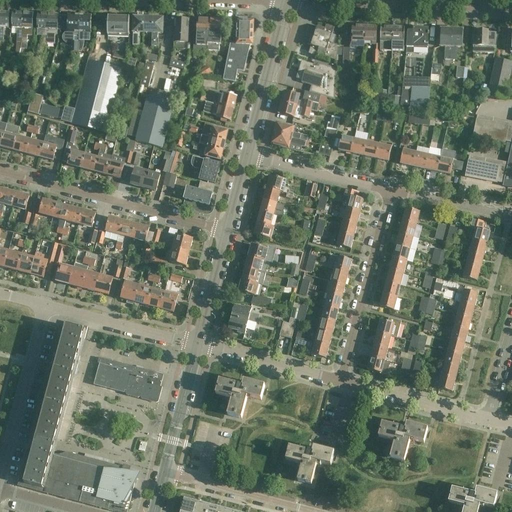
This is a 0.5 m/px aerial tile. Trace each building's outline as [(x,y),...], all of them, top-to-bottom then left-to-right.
[(9,14),(0,13),(0,42),(4,43),(4,29),(9,29),(9,14)] [(17,43),(22,44),(23,14),(13,14),(13,30),(18,30),(17,43)] [(33,15),(23,14),(22,44),(19,53),(25,54),(28,44),(28,30),(33,30),(33,15)] [(47,45),(48,15),(38,15),(38,30),(42,31),(42,44),(38,59),(43,61),(44,54),(47,45)] [(58,36),(58,16),(48,15),(47,45),(52,45),(55,45),(55,36),(58,36)] [(71,53),(79,54),(80,16),(68,16),(67,34),(66,34),(65,34),(64,34),(64,35),(63,36),(62,36),(62,37),(62,38),(61,40),(62,41),(62,42),(63,43),(63,44),(65,45),(66,45),(71,45),(71,53)] [(92,17),(80,16),(79,54),(84,54),(84,45),(85,44),(85,34),(91,35),(92,17)] [(130,18),(108,17),(108,36),(130,37),(130,18)] [(143,34),(144,18),(134,18),(134,34),(134,47),(140,47),(140,39),(139,39),(139,34),(143,34)] [(154,19),(144,18),(143,34),(148,34),(148,40),(147,40),(147,47),(153,47),(154,19)] [(164,19),(154,19),(153,47),(159,47),(159,40),(158,40),(158,35),(163,35),(164,19)] [(176,20),(174,50),(188,51),(188,45),(189,45),(190,20),(176,20)] [(210,43),(211,21),(198,20),(198,24),(195,24),(194,50),(207,51),(210,43)] [(223,21),(211,21),(210,43),(207,51),(220,51),(220,45),(222,45),(222,32),(225,32),(225,25),(223,25),(223,21)] [(235,22),(223,80),(236,82),(238,72),(244,73),(251,46),(251,39),(253,39),(254,22),(235,22)] [(334,36),(332,36),(335,28),(326,25),(325,29),(318,27),(316,31),(309,28),(306,37),(310,38),(307,45),(311,47),(309,54),(317,57),(318,53),(326,56),(325,58),(337,62),(337,56),(338,48),(338,46),(332,44),(334,36)] [(366,42),(366,26),(354,26),(353,36),(351,36),(350,47),(365,47),(365,42),(366,42)] [(372,44),(375,45),(374,57),(372,57),(372,62),(378,62),(379,45),(377,45),(377,27),(366,26),(366,42),(372,42),(372,44)] [(392,43),(393,28),(382,27),(381,51),(392,52),(392,43)] [(406,28),(393,28),(392,43),(392,52),(405,52),(406,28)] [(414,32),(409,32),(407,48),(420,48),(419,52),(421,54),(426,54),(428,52),(429,29),(414,28),(414,32)] [(452,61),(453,30),(442,30),(441,47),(446,48),(445,60),(452,61)] [(453,30),(452,61),(457,61),(458,48),(463,48),(464,30),(453,30)] [(486,31),(478,31),(477,37),(473,36),(473,54),(494,54),(496,47),(497,34),(486,34),(486,31)] [(96,59),(90,57),(86,70),(72,124),(105,134),(107,134),(123,70),(95,63),(96,59)] [(131,59),(127,72),(126,77),(133,79),(134,74),(138,61),(131,59)] [(511,62),(495,59),(486,98),(504,99),(511,65),(511,62)] [(170,66),(184,70),(186,64),(171,60),(170,66)] [(336,101),(337,69),(315,63),(314,65),(302,62),(297,79),(303,81),(302,83),(312,86),(310,93),(336,101)] [(155,66),(146,64),(144,72),(141,84),(150,87),(155,66)] [(442,66),(434,65),(432,79),(431,81),(439,82),(439,76),(440,76),(442,66)] [(198,76),(204,77),(208,74),(203,67),(199,70),(198,76)] [(469,69),(465,68),(458,67),(457,78),(467,79),(469,69)] [(427,111),(431,81),(432,79),(404,78),(401,99),(400,108),(427,111)] [(44,95),(46,87),(39,85),(37,93),(44,95)] [(285,92),(282,103),(312,111),(317,112),(319,104),(313,102),(305,100),(305,103),(299,101),(300,96),(285,92)] [(216,94),(213,104),(235,110),(238,98),(234,97),(235,94),(228,93),(227,95),(223,94),(223,96),(216,94)] [(16,108),(18,98),(9,95),(6,105),(16,108)] [(149,97),(137,142),(162,149),(176,101),(172,100),(171,104),(149,97)] [(401,99),(389,98),(388,107),(400,108),(401,99)] [(231,122),(235,110),(213,104),(206,102),(203,113),(217,117),(217,118),(222,120),(221,122),(227,124),(228,121),(231,122)] [(31,103),(29,112),(39,114),(41,105),(31,103)] [(282,103),(279,115),(300,120),(301,117),(309,119),(312,111),(282,103)] [(58,119),(60,109),(43,105),(41,114),(58,119)] [(370,108),(362,107),(361,115),(369,115),(370,108)] [(194,111),(187,110),(185,117),(192,119),(194,111)] [(377,121),(385,122),(386,114),(378,114),(377,121)] [(442,115),(441,122),(449,123),(450,115),(442,115)] [(450,115),(449,123),(457,124),(457,116),(450,115)] [(511,122),(478,116),(474,137),(511,144),(511,147),(509,164),(470,156),(466,177),(504,185),(504,187),(511,188),(511,122)] [(340,122),(341,118),(333,117),(331,125),(328,124),(327,130),(337,132),(340,122)] [(424,118),(411,117),(410,124),(423,126),(424,118)] [(430,126),(431,119),(424,118),(423,126),(430,126)] [(307,142),(309,137),(293,133),(295,128),(277,123),(274,134),(307,142)] [(5,134),(1,148),(14,152),(18,138),(21,128),(8,125),(5,134)] [(203,136),(211,138),(226,142),(229,132),(214,128),(214,127),(206,125),(203,136)] [(333,147),(337,132),(327,130),(325,139),(329,140),(328,146),(333,147)] [(75,145),(78,133),(71,131),(68,143),(75,145)] [(308,148),(309,143),(307,142),(274,134),(272,145),(289,149),(290,144),(299,146),(308,148)] [(117,137),(109,135),(107,142),(115,144),(117,137)] [(352,154),(355,139),(342,137),(339,151),(352,154)] [(31,141),(18,138),(14,152),(27,155),(31,141)] [(224,151),(226,142),(211,138),(210,143),(202,141),(201,145),(224,151)] [(355,139),(352,154),(364,157),(367,142),(355,139)] [(44,144),(31,141),(27,155),(40,158),(44,144)] [(380,145),(367,142),(364,157),(377,160),(380,145)] [(68,165),(82,168),(86,154),(79,153),(79,151),(77,148),(74,147),(75,145),(68,143),(63,162),(69,164),(68,165)] [(57,148),(44,144),(40,158),(53,162),(57,148)] [(224,151),(201,145),(196,144),(194,151),(201,152),(200,156),(221,162),(224,151)] [(333,147),(328,146),(321,145),(319,155),(330,158),(333,147)] [(380,145),(377,160),(389,162),(393,148),(380,145)] [(401,165),(414,168),(417,153),(404,150),(401,165)] [(99,158),(95,172),(108,175),(112,161),(113,157),(106,155),(106,153),(101,151),(99,158)] [(131,165),(134,153),(128,152),(125,163),(131,165)] [(161,171),(160,172),(166,174),(172,154),(166,152),(164,160),(161,171)] [(140,155),(134,153),(131,165),(137,166),(140,155)] [(429,156),(417,153),(414,168),(426,170),(429,156)] [(99,158),(86,154),(82,168),(95,172),(99,158)] [(113,157),(112,161),(108,175),(121,179),(125,165),(120,164),(121,159),(113,156),(113,157)] [(438,173),(441,158),(429,156),(426,170),(438,173)] [(195,168),(195,169),(203,171),(218,174),(220,165),(205,162),(205,160),(193,157),(191,163),(191,164),(191,165),(192,166),(192,167),(193,167),(193,168),(194,168),(195,168)] [(454,161),(441,158),(438,173),(450,176),(454,161)] [(144,189),(148,173),(136,169),(131,185),(144,189)] [(155,175),(148,173),(144,189),(156,192),(161,176),(159,176),(160,172),(161,171),(157,170),(155,175)] [(200,181),(215,185),(218,174),(203,171),(200,181)] [(177,176),(167,174),(163,187),(173,189),(177,176)] [(270,177),(267,189),(280,193),(288,194),(289,191),(290,191),(290,190),(285,188),(287,181),(270,177)] [(215,186),(202,183),(200,192),(188,188),(185,199),(210,206),(213,195),(215,186)] [(315,196),(318,186),(311,184),(308,195),(315,196)] [(277,203),(280,193),(267,189),(264,200),(277,203)] [(17,194),(4,190),(0,204),(0,218),(2,219),(3,213),(5,206),(13,208),(17,194)] [(17,194),(13,208),(26,211),(30,197),(17,194)] [(319,202),(327,204),(329,197),(321,195),(319,202)] [(350,196),(346,209),(361,213),(364,200),(350,196)] [(285,205),(277,203),(264,200),(261,212),(274,215),(282,217),(285,205)] [(53,218),(57,204),(43,201),(40,215),(53,218)] [(327,204),(319,202),(317,210),(325,212),(327,204)] [(64,229),(66,222),(70,208),(57,204),(53,218),(59,220),(59,228),(64,229)] [(83,211),(70,208),(66,222),(79,225),(83,211)] [(358,225),(361,213),(346,209),(343,221),(358,225)] [(406,209),(403,221),(418,225),(421,213),(406,209)] [(83,211),(79,225),(92,229),(96,215),(83,211)] [(271,227),(274,215),(261,212),(258,223),(271,227)] [(29,226),(32,215),(26,214),(23,225),(29,226)] [(34,215),(30,227),(36,228),(39,217),(34,215)] [(118,241),(119,236),(123,222),(110,218),(104,238),(118,241)] [(487,245),(490,232),(489,232),(490,229),(485,228),(487,223),(473,219),(471,227),(476,228),(472,241),(487,245)] [(317,227),(324,229),(326,222),(319,220),(317,227)] [(340,233),(355,237),(358,225),(343,221),(340,233)] [(414,238),(418,225),(403,221),(400,234),(414,238)] [(119,236),(132,239),(136,225),(123,222),(119,236)] [(274,228),(271,227),(258,223),(254,236),(271,240),(274,228)] [(445,232),(446,226),(439,224),(437,230),(445,232)] [(136,225),(132,239),(146,243),(149,229),(136,225)] [(322,237),(324,229),(317,227),(315,235),(322,237)] [(448,235),(456,237),(458,229),(450,227),(448,235)] [(156,230),(152,244),(157,245),(161,232),(156,230)] [(445,232),(437,230),(435,239),(442,241),(445,232)] [(94,246),(98,232),(92,231),(88,244),(94,246)] [(298,239),(305,241),(307,233),(300,232),(298,239)] [(100,233),(97,244),(102,246),(105,234),(100,233)] [(351,250),(355,237),(340,233),(337,246),(351,250)] [(411,250),(414,238),(400,234),(396,246),(411,250)] [(448,235),(446,242),(454,244),(456,237),(448,235)] [(176,236),(173,249),(190,253),(193,240),(176,236)] [(484,257),(487,245),(472,241),(469,253),(484,257)] [(145,245),(142,256),(148,258),(151,246),(145,245)] [(252,245),(248,257),(265,262),(268,249),(252,245)] [(66,255),(68,248),(60,246),(56,262),(61,264),(64,254),(66,255)] [(408,262),(411,250),(396,246),(393,258),(408,262)] [(54,262),(57,250),(51,248),(48,260),(54,262)] [(0,267),(5,268),(9,252),(0,249),(0,267)] [(186,267),(190,253),(173,249),(169,263),(186,267)] [(440,257),(442,251),(435,249),(433,256),(440,257)] [(440,257),(447,259),(449,253),(442,251),(440,257)] [(9,252),(5,268),(18,272),(22,255),(9,252)] [(37,253),(35,259),(31,275),(44,279),(49,262),(43,261),(45,256),(37,253)] [(481,269),(484,257),(469,253),(466,266),(481,269)] [(35,259),(22,255),(18,272),(31,275),(35,259)] [(309,256),(308,263),(315,265),(317,257),(309,256)] [(329,269),(334,270),(349,274),(353,261),(332,256),(329,269)] [(433,256),(431,264),(438,266),(440,257),(433,256)] [(269,263),(265,262),(248,257),(245,269),(266,274),(269,263)] [(440,257),(438,266),(445,268),(447,259),(440,257)] [(156,259),(153,258),(152,264),(166,268),(168,262),(156,259)] [(405,274),(408,262),(393,258),(390,270),(405,274)] [(123,263),(117,261),(113,277),(119,279),(123,263)] [(126,281),(131,264),(125,263),(121,279),(126,281)] [(313,272),(315,265),(308,263),(306,270),(313,272)] [(70,286),(74,269),(61,265),(56,282),(70,286)] [(296,276),(299,266),(293,265),(290,276),(296,276)] [(477,282),(481,269),(466,266),(463,278),(477,282)] [(83,289),(87,272),(74,269),(70,286),(83,289)] [(263,286),(266,274),(245,269),(242,280),(259,284),(263,286)] [(346,286),(349,274),(334,270),(331,282),(346,286)] [(401,286),(405,274),(390,270),(387,283),(401,286)] [(100,276),(87,272),(83,289),(96,293),(100,276)] [(434,275),(426,273),(425,279),(432,281),(434,275)] [(183,278),(172,275),(170,281),(182,284),(183,278)] [(100,276),(96,293),(109,296),(113,279),(100,276)] [(432,281),(425,279),(422,288),(430,290),(432,281)] [(259,284),(242,280),(239,292),(256,297),(259,284)] [(303,280),(301,287),(308,289),(310,282),(303,280)] [(328,295),(343,298),(346,286),(331,282),(328,295)] [(121,299),(135,303),(139,286),(126,283),(121,299)] [(398,299),(401,286),(387,283),(384,295),(398,299)] [(443,285),(436,283),(434,291),(433,296),(442,299),(444,293),(441,293),(443,285)] [(152,290),(139,286),(135,303),(148,306),(152,290)] [(307,297),(308,289),(301,287),(299,295),(307,297)] [(152,290),(148,306),(161,310),(165,293),(152,290)] [(444,298),(453,300),(455,293),(446,291),(444,298)] [(464,291),(460,303),(475,307),(478,295),(464,291)] [(178,297),(165,293),(161,310),(174,313),(178,297)] [(340,311),(343,298),(328,295),(325,307),(340,311)] [(395,312),(398,299),(384,295),(380,308),(395,312)] [(258,297),(256,297),(252,306),(270,307),(272,301),(258,297)] [(421,305),(427,306),(429,299),(423,298),(421,305)] [(437,301),(431,300),(429,299),(427,306),(435,308),(437,301)] [(472,319),(475,307),(460,303),(457,316),(472,319)] [(299,313),(306,315),(308,307),(301,305),(299,313)] [(419,313),(425,314),(427,306),(421,305),(419,313)] [(235,306),(232,317),(249,322),(252,308),(245,306),(244,308),(235,306)] [(433,316),(435,308),(427,306),(425,314),(433,316)] [(322,319),(336,323),(340,311),(325,307),(322,319)] [(304,322),(306,315),(299,313),(297,320),(304,322)] [(469,332),(472,319),(457,316),(454,328),(469,332)] [(249,322),(232,317),(229,329),(238,332),(238,333),(245,335),(247,329),(255,331),(257,324),(249,322)] [(333,335),(336,323),(322,319),(318,331),(333,335)] [(381,321),(377,334),(392,337),(396,325),(381,321)] [(59,456),(55,455),(56,449),(80,358),(78,358),(81,347),(84,336),(86,336),(88,328),(65,322),(63,330),(62,330),(61,334),(65,335),(63,343),(62,348),(56,347),(32,443),(30,450),(28,449),(18,487),(111,511),(127,511),(135,484),(141,474),(130,473),(131,467),(123,465),(123,468),(114,465),(115,462),(86,454),(85,458),(67,453),(59,456)] [(426,322),(424,330),(431,332),(433,324),(426,322)] [(295,325),(289,323),(283,323),(280,337),(292,340),(295,325)] [(465,344),(469,332),(454,328),(451,340),(465,344)] [(305,333),(298,331),(296,338),(304,340),(305,333)] [(315,343),(330,347),(333,335),(318,331),(315,343)] [(389,350),(392,337),(377,334),(374,346),(389,350)] [(418,344),(420,337),(413,335),(411,343),(418,344)] [(418,344),(425,346),(427,339),(420,337),(418,344)] [(327,360),(330,347),(315,343),(304,340),(296,338),(294,344),(314,349),(312,356),(327,360)] [(462,356),(465,344),(451,340),(448,352),(462,356)] [(411,343),(409,350),(416,352),(418,344),(411,343)] [(418,344),(416,352),(423,354),(425,346),(418,344)] [(385,362),(389,350),(374,346),(371,358),(385,362)] [(459,368),(462,356),(448,352),(444,364),(459,368)] [(110,387),(117,363),(99,358),(96,371),(98,371),(95,383),(110,387)] [(382,375),(385,362),(371,358),(367,371),(382,375)] [(403,366),(410,368),(412,361),(405,359),(403,366)] [(416,362),(414,369),(421,371),(423,364),(416,362)] [(132,367),(117,363),(110,387),(126,392),(132,368),(133,367),(132,367)] [(456,380),(459,368),(444,364),(441,377),(456,380)] [(401,374),(408,376),(410,368),(403,366),(401,374)] [(142,396),(148,371),(133,367),(126,392),(142,396)] [(421,371),(414,369),(412,377),(419,379),(421,371)] [(164,375),(148,371),(142,396),(160,401),(163,388),(161,387),(164,375)] [(456,380),(441,377),(438,390),(453,393),(456,380)] [(243,387),(239,385),(220,381),(216,395),(230,399),(230,401),(232,401),(228,416),(242,420),(248,398),(262,402),(266,387),(245,381),(243,387)] [(395,442),(391,459),(405,463),(411,441),(425,445),(429,430),(408,425),(406,430),(383,424),(379,438),(395,442)] [(335,453),(315,448),(313,453),(289,447),(286,461),(302,465),(298,482),(312,486),(318,464),(332,467),(335,453)] [(498,496),(477,490),(476,496),(453,490),(449,504),(465,508),(464,511),(479,511),(481,506),(495,510),(498,496)] [(194,499),(185,497),(181,511),(194,511),(197,502),(193,501),(194,499)] [(207,511),(210,504),(202,502),(202,503),(197,502),(194,511),(207,511)]
